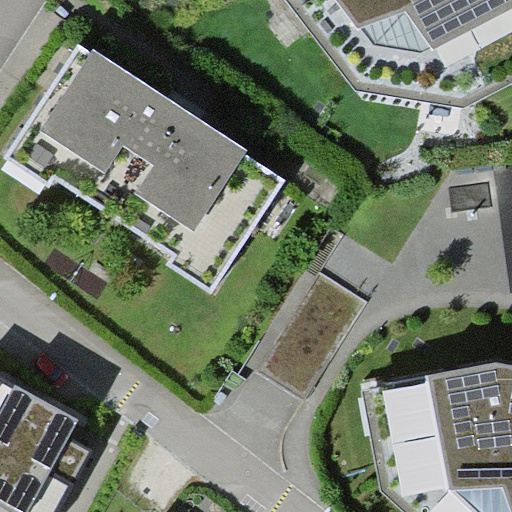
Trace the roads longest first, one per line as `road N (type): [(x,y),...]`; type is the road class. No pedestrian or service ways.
road 1 (unknown): [(225,463),(416,134)]
road 2 (residential): [(287,511),(0,285)]
